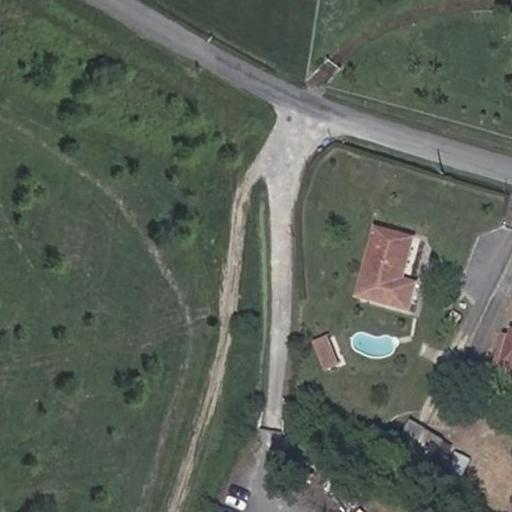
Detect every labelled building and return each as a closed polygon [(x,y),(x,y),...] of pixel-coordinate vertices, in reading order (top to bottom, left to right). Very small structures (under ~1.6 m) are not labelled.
[(415,241),(382,232),(365,295),(414,309),(420,286),(404,282),(415,241)] [(398,445),(412,421),(401,414),(387,438),(398,445)] [(406,449),(420,426),(412,421),(398,445),(406,449)] [(406,449),(433,466),(438,469),(452,445),(420,426),(406,449)] [(398,445),(387,438),(378,454),(389,461),(398,445)] [(397,465),(406,449),(398,445),(389,461),(397,465)] [(424,481),(433,466),(406,449),(397,465),(424,481)]
